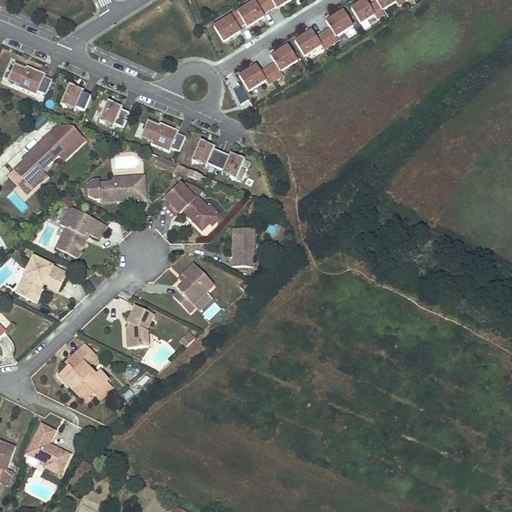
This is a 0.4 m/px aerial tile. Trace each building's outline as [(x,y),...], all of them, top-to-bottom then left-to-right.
[(295,1),(294,0),(263,0),(262,1),(270,13),(276,10),(278,12),(295,1)] [(406,3),(403,0),(374,0),(377,4),(382,12),(396,3),(398,8),(406,3)] [(248,30),(265,19),(264,17),(270,13),(262,1),(239,16),(246,27),(248,30)] [(382,12),(377,4),(369,8),(365,2),(351,11),(360,26),(374,17),(377,21),(384,16),(382,12)] [(246,27),(239,16),(238,14),(231,18),(232,20),(215,30),(224,45),(242,34),(240,31),(246,27)] [(331,32),(324,36),(332,49),(340,44),(337,40),(354,30),(345,15),(327,26),(331,32)] [(332,49),(324,36),(317,41),(313,34),(296,45),(305,60),(322,50),(325,54),(332,49)] [(281,75),(298,64),(289,49),(271,60),(275,67),(269,71),(277,84),(284,79),(281,75)] [(46,95),(53,80),(44,77),(45,74),(27,66),(26,69),(16,64),(15,63),(8,81),(8,82),(8,81),(19,85),(18,88),(36,95),(38,92),(46,95)] [(277,84),(269,71),(261,75),(257,69),(240,80),(249,95),(266,84),(269,88),(277,84)] [(235,77),(229,80),(232,88),(239,86),(235,77)] [(85,112),(91,97),(83,94),(84,91),(83,91),(83,92),(75,88),(70,85),(61,106),(66,108),(75,111),(74,112),(75,112),(76,109),(85,112)] [(239,103),(247,100),(242,86),(234,89),(239,103)] [(123,129),(130,114),(121,110),(122,108),(113,105),(113,104),(108,102),(99,123),(105,125),(105,124),(113,128),(113,129),(115,125),(123,129)] [(179,152),(186,138),(177,134),(179,132),(160,124),(159,126),(149,121),(148,120),(141,139),(142,138),(152,143),(151,145),(169,153),(171,149),(179,152)] [(69,157),(86,141),(75,130),(63,128),(60,125),(50,135),(52,137),(46,143),(44,141),(27,157),(29,159),(14,172),(21,179),(29,187),(44,173),(42,171),(58,156),(60,159),(66,154),(69,157)] [(236,181),(245,161),(240,158),(239,159),(231,155),(231,154),(230,157),(214,150),(215,148),(214,147),(214,148),(206,144),(201,142),(192,162),(197,165),(197,164),(206,168),(205,168),(206,168),(207,165),(215,168),(223,172),(222,175),(231,178),(231,179),(236,181)] [(66,154),(60,159),(63,162),(69,157),(66,154)] [(174,174),(179,166),(158,157),(154,165),(174,174)] [(175,176),(178,172),(180,173),(183,168),(179,166),(174,174),(173,175),(175,176)] [(188,176),(190,171),(183,168),(180,173),(188,176)] [(28,195),(48,176),(44,173),(29,187),(21,179),(17,183),(28,195)] [(144,177),(135,178),(136,185),(145,185),(144,177)] [(99,182),(93,182),(87,188),(88,197),(95,200),(101,200),(101,203),(121,201),(121,199),(125,199),(128,201),(146,200),(145,185),(136,185),(135,178),(115,179),(115,183),(100,184),(99,182)] [(179,213),(180,215),(183,212),(202,232),(210,225),(212,223),(212,213),(208,209),(198,198),(203,193),(194,187),(188,192),(183,186),(181,184),(165,199),(167,201),(179,213)] [(70,206),(74,198),(68,196),(61,202),(70,206)] [(164,204),(175,216),(179,213),(167,201),(164,204)] [(210,225),(212,227),(218,222),(218,214),(211,207),(208,209),(212,213),(212,223),(210,225)] [(67,213),(83,221),(85,217),(69,208),(67,213)] [(89,236),(100,241),(107,227),(85,217),(83,221),(67,213),(60,226),(66,229),(56,249),(77,260),(86,243),(84,238),(86,235),(89,236)] [(254,268),(255,230),(233,230),(233,268),(254,268)] [(39,284),(43,286),(46,282),(60,289),(68,274),(34,258),(16,293),(30,301),(39,284)] [(194,306),(207,293),(215,286),(194,265),(183,276),(187,281),(183,285),(178,290),(179,291),(173,297),(189,314),(196,308),(194,306)] [(183,285),(187,281),(183,276),(179,280),(183,285)] [(43,286),(58,293),(60,289),(46,282),(43,286)] [(30,301),(35,303),(43,286),(39,284),(30,301)] [(199,312),(212,299),(207,293),(194,306),(196,308),(199,312)] [(149,339),(148,333),(147,332),(155,316),(136,307),(128,323),(131,325),(129,329),(127,330),(128,350),(143,349),(142,340),(149,339)] [(189,333),(187,336),(193,341),(195,340),(189,333)] [(187,336),(180,342),(186,349),(193,341),(187,336)] [(85,346),(66,364),(67,365),(70,367),(67,370),(60,377),(79,397),(81,395),(87,401),(94,394),(100,399),(112,388),(107,382),(108,381),(100,372),(96,376),(88,368),(97,359),(85,346)] [(60,476),(70,455),(49,445),(56,432),(42,425),(27,455),(46,465),(44,468),(60,476)] [(0,467),(5,470),(0,482),(0,483),(7,486),(12,472),(5,470),(14,448),(0,442),(0,467)] [(84,462),(80,469),(85,472),(90,475),(94,468),(84,462)] [(44,469),(41,477),(58,484),(61,477),(44,469)] [(80,469),(70,488),(75,490),(85,472),(80,469)]
